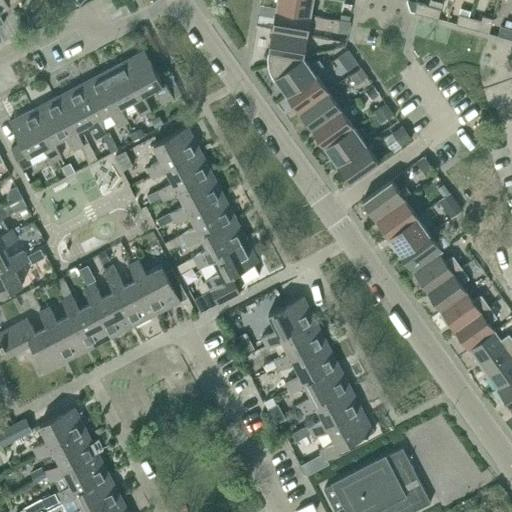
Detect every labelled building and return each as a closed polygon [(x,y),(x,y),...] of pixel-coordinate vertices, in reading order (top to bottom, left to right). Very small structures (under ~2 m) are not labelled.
[(0,0),(0,24),(4,23),(0,15),(0,10),(9,6),(5,0),(0,0)] [(276,0),(275,8),(311,14),(313,0),(276,0)] [(408,0),(407,0),(407,1),(409,5),(410,11),(415,12),(417,2),(408,0)] [(427,15),(429,5),(430,0),(423,0),(422,3),(417,2),(415,12),(427,15)] [(441,9),(429,5),(427,15),(438,18),(441,9)] [(272,29),(307,35),(311,14),(275,8),(272,29)] [(37,26),(47,20),(41,9),(31,15),(37,26)] [(468,26),(471,17),(459,13),(456,23),(468,26)] [(481,20),(471,17),(468,26),(489,32),(493,18),(482,15),(481,20)] [(351,21),(340,19),(338,31),(349,33),(351,21)] [(510,38),(511,29),(511,28),(501,25),(498,35),(510,38)] [(304,56),(307,35),(272,29),(268,50),(267,57),(269,66),(304,56)] [(144,48),(121,60),(139,95),(142,93),(154,87),(162,103),(173,97),(165,81),(162,82),(144,48)] [(316,74),(304,56),(269,66),(272,73),(287,94),(316,74)] [(99,72),(125,122),(128,120),(120,105),(132,99),(140,114),(151,109),(142,93),(139,95),(121,60),(99,72)] [(361,67),(349,75),(356,85),(367,77),(361,67)] [(118,126),(125,122),(99,72),(77,84),(95,118),(98,117),(110,111),(118,126)] [(328,91),(316,74),(287,94),(299,112),(328,91)] [(106,132),(98,117),(95,118),(77,84),(54,96),(73,131),(76,129),(88,122),(96,137),(102,134),(106,132)] [(374,87),(367,92),(372,99),(379,93),(374,87)] [(312,129),(341,108),(328,91),(299,112),(312,129)] [(84,144),(76,129),(73,131),(54,96),(32,108),(51,142),(54,141),(66,135),(73,149),(81,146),(84,144)] [(386,103),(376,111),(384,122),(394,115),(386,103)] [(51,142),(32,108),(9,120),(21,142),(28,155),(43,147),(51,161),(62,156),(54,141),(51,142)] [(353,126),(341,108),(312,129),(324,146),(353,126)] [(165,165),(200,147),(188,124),(153,142),(162,159),(147,167),(152,177),(167,170),(165,165)] [(402,125),(391,133),(401,146),(411,139),(402,125)] [(366,143),(353,126),(324,146),(336,164),(366,143)] [(145,134),(141,127),(131,133),(135,140),(145,134)] [(118,149),(109,131),(106,132),(102,134),(111,152),(118,149)] [(21,142),(11,147),(22,169),(32,164),(28,155),(21,142)] [(84,144),(81,146),(87,158),(94,154),(88,142),(84,144)] [(379,162),(366,143),(336,164),(350,182),(379,162)] [(212,169),(200,147),(165,165),(167,170),(173,181),(158,189),(162,196),(164,200),(179,192),(177,188),(212,169)] [(125,151),(114,157),(122,171),(133,165),(125,151)] [(417,161),(426,175),(433,170),(424,157),(417,161)] [(70,162),(62,167),(66,175),(74,171),(70,162)] [(188,210),(223,192),(212,169),(177,188),(179,192),(185,204),(170,212),(176,222),(190,214),(188,210)] [(375,218),(404,197),(411,192),(406,186),(400,191),(391,179),(362,200),(375,218)] [(158,189),(146,195),(150,203),(162,196),(158,189)] [(235,214),(223,192),(188,210),(190,214),(196,226),(182,233),(182,234),(185,240),(187,244),(202,236),(200,232),(235,214)] [(444,196),(439,200),(451,217),(461,210),(462,209),(450,192),(449,192),(444,196)] [(23,197),(16,201),(19,208),(26,204),(23,197)] [(417,215),(404,197),(375,218),(388,235),(417,215)] [(0,218),(19,208),(16,201),(2,208),(0,205),(0,204),(0,218)] [(247,236),(235,214),(200,232),(202,236),(208,248),(193,256),(197,263),(199,266),(214,259),(212,255),(247,236)] [(430,233),(417,215),(388,235),(400,254),(430,233)] [(0,265),(10,261),(8,258),(2,246),(17,238),(12,227),(0,233),(0,265)] [(413,271),(439,253),(442,250),(430,233),(400,254),(413,271)] [(185,240),(182,234),(165,242),(168,249),(185,240)] [(212,255),(214,259),(199,266),(218,303),(240,292),(230,274),(239,270),(245,280),(259,273),(254,262),(259,259),(247,236),(212,255)] [(32,261),(43,256),(39,248),(28,253),(32,261)] [(24,250),(8,258),(10,261),(0,265),(0,295),(21,284),(13,269),(29,260),(24,250)] [(99,254),(104,263),(110,259),(105,250),(99,254)] [(445,261),(439,253),(413,271),(427,291),(461,266),(453,255),(445,261)] [(193,256),(184,261),(188,268),(197,263),(193,256)] [(128,264),(136,278),(139,276),(158,312),(181,300),(162,265),(146,273),(139,259),(128,264)] [(113,263),(105,268),(108,275),(117,271),(113,263)] [(95,280),(88,264),(79,268),(87,284),(95,280)] [(469,278),(461,266),(427,291),(441,310),(467,291),(461,283),(469,278)] [(139,276),(136,278),(124,284),(117,271),(108,275),(106,276),(114,290),(117,288),(135,324),(158,312),(139,276)] [(64,276),(57,280),(65,297),(72,294),(64,276)] [(84,288),(91,301),(94,300),(113,336),(135,324),(117,288),(114,290),(102,296),(94,282),(84,288)] [(473,300),(467,291),(441,310),(455,330),(489,305),(481,294),(473,300)] [(94,300),(91,301),(80,307),(72,294),(65,297),(61,299),(69,313),(72,311),(91,347),(113,336),(94,300)] [(267,346),(281,338),(280,335),(315,317),(303,294),(268,312),(276,328),(261,335),(267,346)] [(72,311),(69,313),(57,319),(50,305),(39,311),(46,325),(50,323),(69,359),(91,347),(72,311)] [(496,316),(489,305),(455,330),(468,349),(495,330),(489,322),(496,316)] [(327,339),(315,317),(280,335),(281,338),(288,350),(273,358),(278,368),(293,360),(291,357),(327,339)] [(50,323),(46,325),(34,331),(27,318),(0,332),(0,343),(6,355),(31,342),(46,371),(69,359),(50,323)] [(482,369),(511,347),(511,338),(508,333),(501,339),(495,330),(468,349),(482,369)] [(255,348),(246,332),(235,338),(244,354),(255,348)] [(303,380),(339,361),(327,339),(291,357),(293,360),(299,373),(284,380),(290,390),(305,383),(303,380)] [(511,347),(482,369),(496,388),(511,377),(511,347)] [(315,402),(350,383),(339,361),(303,380),(305,383),(311,395),(296,403),(301,413),(317,405),(315,402)] [(510,408),(511,406),(511,377),(496,388),(510,408)] [(308,425),(311,431),(313,436),(317,434),(328,428),(326,424),(362,406),(350,383),(315,402),(317,405),(323,417),(308,425)] [(277,403),(268,408),(275,422),(284,417),(277,403)] [(50,446),(84,428),(72,405),(38,423),(47,438),(32,446),(38,457),(52,449),(50,446)] [(328,428),(317,434),(323,445),(319,447),(322,453),(325,458),(326,457),(340,450),(339,447),(374,429),(362,406),(326,424),(328,428)] [(25,418),(0,430),(0,443),(2,446),(32,431),(25,418)] [(308,425),(292,433),(296,439),(311,431),(308,425)] [(62,468),(96,450),(84,428),(50,446),(52,449),(58,460),(44,468),(50,479),(64,471),(62,468)] [(399,486),(417,476),(402,447),(384,456),(399,486)] [(108,472),(96,450),(62,468),(64,471),(70,483),(55,491),(59,498),(61,502),(75,494),(74,491),(108,472)] [(322,453),(312,458),(317,469),(329,463),(326,457),(325,458),(322,453)] [(334,483),(345,504),(349,511),(366,511),(371,510),(372,511),(410,511),(430,501),(417,476),(399,486),(384,456),(334,483)] [(36,482),(47,477),(41,466),(30,472),(36,482)] [(87,511),(120,494),(108,472),(74,491),(75,494),(61,502),(66,511),(87,511)] [(345,504),(334,483),(324,488),(335,509),(345,504)] [(55,491),(42,497),(46,505),(59,498),(55,491)] [(129,511),(120,494),(87,511),(129,511)] [(42,497),(24,507),(26,511),(32,511),(46,505),(42,497)]
